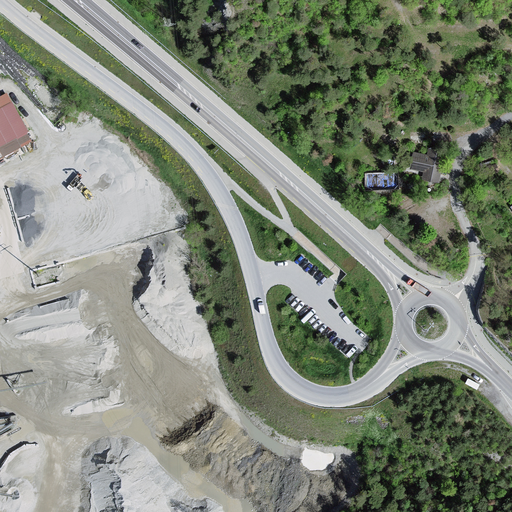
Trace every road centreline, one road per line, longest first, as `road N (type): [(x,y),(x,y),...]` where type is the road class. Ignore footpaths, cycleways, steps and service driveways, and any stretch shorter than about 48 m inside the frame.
road 1 (tertiary): [(0,2),(164,128),(210,177),(242,242),(281,373),(325,396),(373,381)]
road 2 (primary): [(67,0),(374,268),(391,288),(400,319)]
road 3 (primary): [(426,293),(84,0)]
